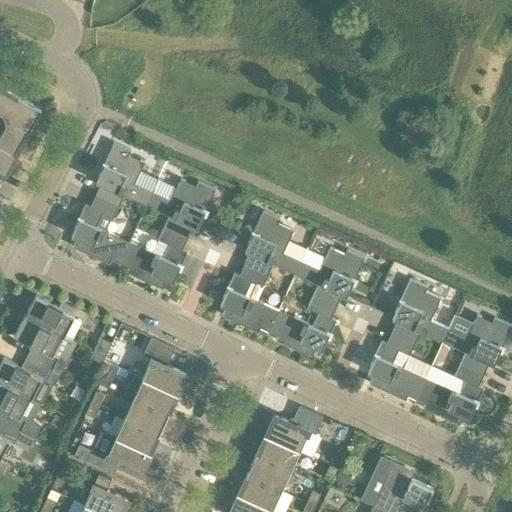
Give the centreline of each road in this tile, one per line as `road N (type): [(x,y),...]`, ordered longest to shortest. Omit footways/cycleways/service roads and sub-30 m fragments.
road 1 (residential): [(13,248),(91,106),(84,83),(0,34)]
road 2 (residential): [(178,330),(13,248)]
road 3 (residential): [(493,470),(336,403)]
road 4 (residential): [(169,511),(240,361)]
